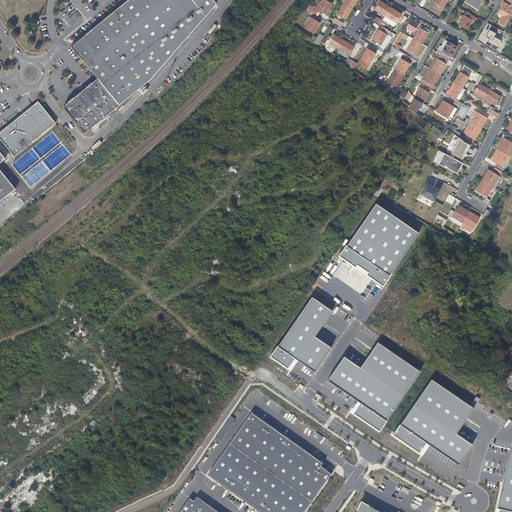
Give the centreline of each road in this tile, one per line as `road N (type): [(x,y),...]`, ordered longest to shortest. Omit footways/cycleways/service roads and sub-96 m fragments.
road 1 (unknown): [(293,395),(254,374),(173,489),(126,511)]
road 2 (residential): [(480,205),(459,193),(511,95)]
